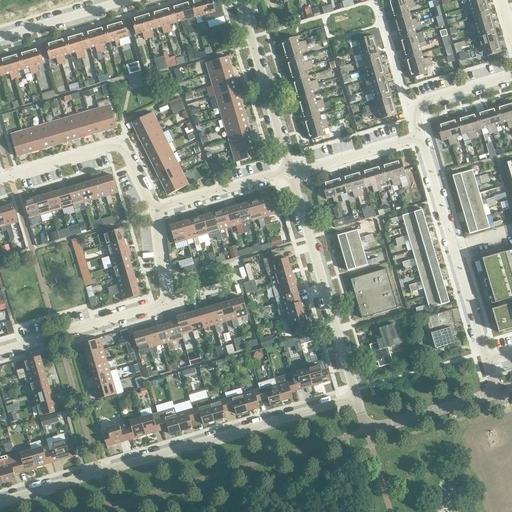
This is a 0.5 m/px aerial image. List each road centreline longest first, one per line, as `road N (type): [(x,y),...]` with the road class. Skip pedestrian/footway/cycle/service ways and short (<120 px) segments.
road 1 (residential): [(0,501),(354,397)]
road 2 (residential): [(354,397),(290,171)]
road 3 (residential): [(487,359),(418,135)]
road 4 (residential): [(0,181),(119,151),(158,208)]
road 5 (residential): [(290,171),(241,0)]
road 6 (residential): [(159,303),(0,350)]
road 7 (residential): [(366,430),(498,392)]
road 8 (residential): [(158,208),(290,171)]
road 9 (residential): [(290,171),(418,135)]
road 10 (residential): [(0,37),(125,0)]
